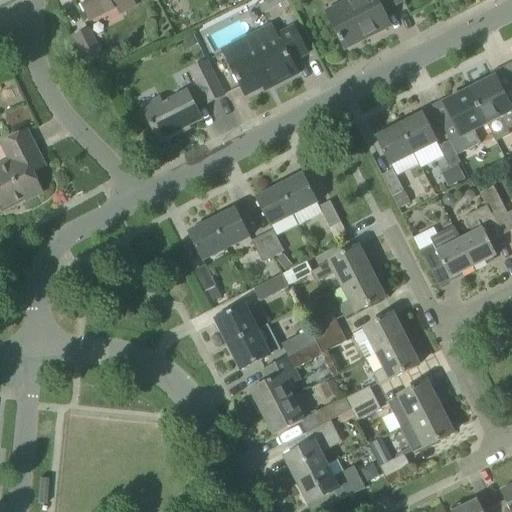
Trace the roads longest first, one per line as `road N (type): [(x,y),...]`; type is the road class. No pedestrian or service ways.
road 1 (residential): [(139,198),(511,13)]
road 2 (residential): [(248,511),(191,403),(163,373),(135,355),(30,349)]
road 3 (residential): [(139,198),(66,118),(38,74),(30,8)]
road 4 (residential): [(30,349),(45,262),(66,236),(139,198)]
road 5 (residential): [(12,511),(30,349)]
road 6 (residential): [(502,452),(436,322)]
